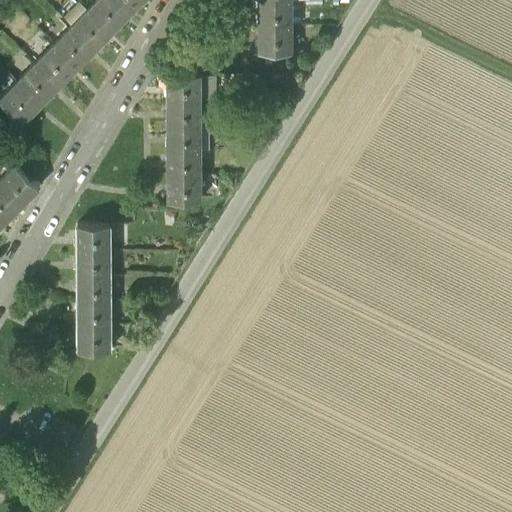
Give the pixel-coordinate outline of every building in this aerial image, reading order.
[(115,0),(95,0),(88,8),(111,30),(129,13),(115,0)] [(140,0),(115,0),(129,13),(140,0)] [(291,24),(290,0),(258,0),(259,24),(291,24)] [(88,8),(71,26),(94,48),(111,30),(88,8)] [(291,24),(259,24),(259,50),(291,50),(291,24)] [(71,26),(53,43),(76,66),(94,48),(71,26)] [(53,43),(35,62),(58,84),(76,66),(53,43)] [(58,84),(35,62),(17,80),(40,103),(58,84)] [(199,73),(167,73),(167,92),(167,99),(200,99),(199,73)] [(40,103),(17,80),(0,97),(0,99),(22,121),(40,103)] [(200,99),(167,99),(168,116),(168,124),(200,123),(200,99)] [(200,148),(200,123),(168,124),(168,149),(200,148)] [(200,148),(168,149),(168,174),(200,174),(200,148)] [(38,186),(15,163),(0,178),(0,184),(20,204),(38,186)] [(200,199),(200,174),(168,174),(168,199),(200,199)] [(20,204),(0,184),(0,219),(2,222),(20,204)] [(109,223),(77,223),(77,242),(77,249),(109,249),(109,223)] [(109,249),(77,249),(77,266),(77,274),(109,274),(109,249)] [(109,274),(77,274),(77,299),(109,299),(109,274)] [(110,324),(109,299),(77,299),(77,324),(110,324)] [(110,350),(110,324),(77,324),(78,350),(110,350)]
